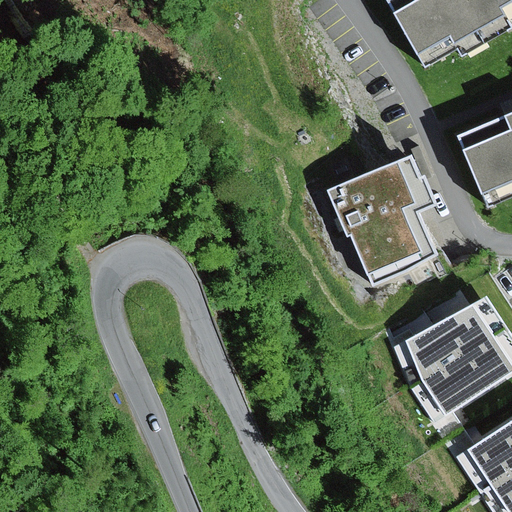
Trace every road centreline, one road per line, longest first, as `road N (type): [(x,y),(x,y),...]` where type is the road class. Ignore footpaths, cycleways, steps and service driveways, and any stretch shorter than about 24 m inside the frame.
road 1 (tertiary): [(294,511),(269,479),(206,343),(193,294),(175,267),(141,256),(111,275),(109,315),(187,511)]
road 2 (residential): [(511,244),(474,225),(422,110),(348,0)]
